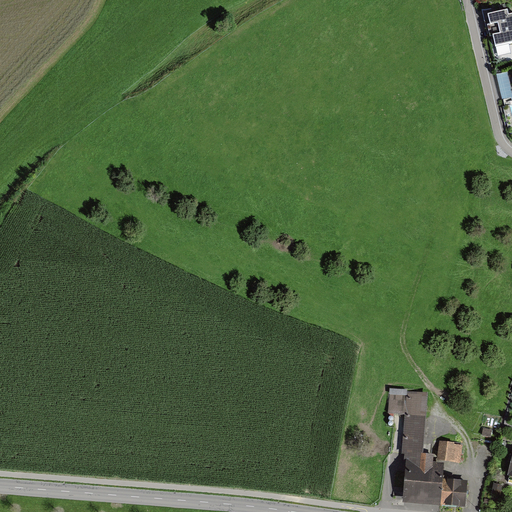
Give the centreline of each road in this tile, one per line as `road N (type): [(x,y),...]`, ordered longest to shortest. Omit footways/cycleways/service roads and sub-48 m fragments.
road 1 (tertiary): [(290,511),(0,486)]
road 2 (track): [(429,245),(404,342),(467,441),(474,511)]
road 3 (residential): [(468,0),(497,133),(511,152)]
